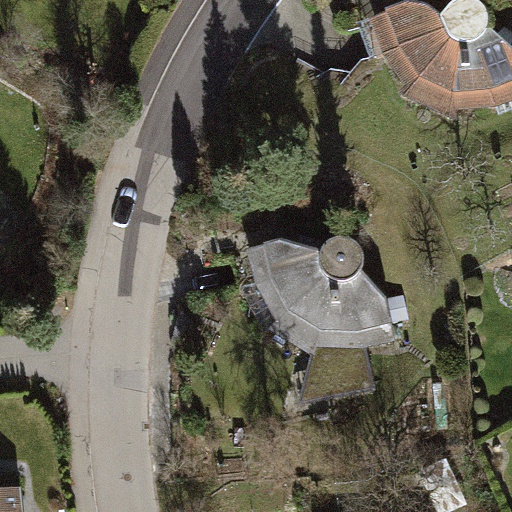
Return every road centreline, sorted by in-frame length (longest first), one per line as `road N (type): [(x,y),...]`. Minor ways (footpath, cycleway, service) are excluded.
road 1 (residential): [(244,0),(168,135),(124,283),(116,355)]
road 2 (residential): [(116,355),(125,511)]
